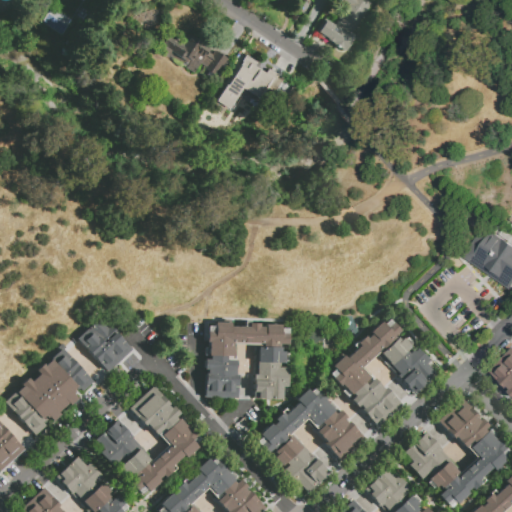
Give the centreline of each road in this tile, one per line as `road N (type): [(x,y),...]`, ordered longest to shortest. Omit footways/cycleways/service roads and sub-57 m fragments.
road 1 (residential): [(156,362),(0,504)]
road 2 (residential): [(309,511),(465,373)]
road 3 (residential): [(290,510),(173,380)]
road 4 (residential): [(312,69),(214,0)]
